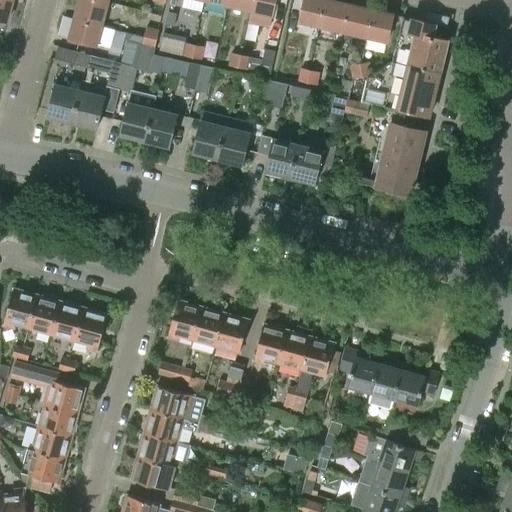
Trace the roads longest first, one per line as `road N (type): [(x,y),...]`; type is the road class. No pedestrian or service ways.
road 1 (residential): [(10,156),(508,276)]
road 2 (residential): [(440,511),(508,276)]
road 3 (residential): [(87,511),(146,289)]
road 4 (residential): [(10,156),(48,0)]
road 5 (residential): [(0,255),(146,289)]
